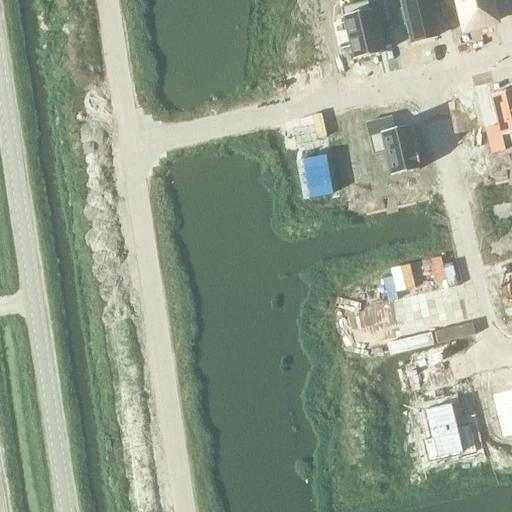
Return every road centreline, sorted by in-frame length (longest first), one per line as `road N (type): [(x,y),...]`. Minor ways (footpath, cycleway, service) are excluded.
road 1 (unclassified): [(65,511),(0,81)]
road 2 (residential): [(132,152),(186,511)]
road 3 (residential): [(425,79),(491,361),(511,356)]
road 4 (residential): [(132,152),(425,79)]
road 5 (residential): [(109,0),(132,152)]
